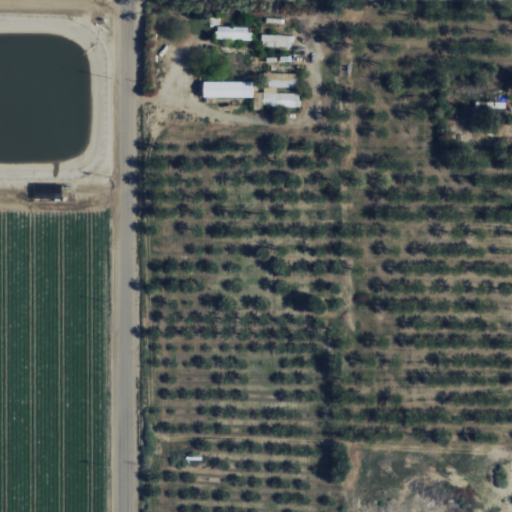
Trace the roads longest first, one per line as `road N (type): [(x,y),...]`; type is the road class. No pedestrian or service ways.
road 1 (residential): [(125,0),(124,511)]
road 2 (track): [(106,511),(106,198)]
road 3 (track): [(0,192),(47,208),(124,194)]
